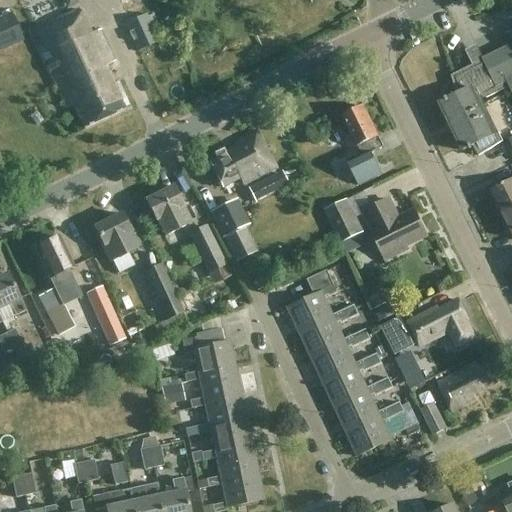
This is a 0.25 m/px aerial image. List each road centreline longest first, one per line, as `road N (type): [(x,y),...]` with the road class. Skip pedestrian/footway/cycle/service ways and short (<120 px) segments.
road 1 (unclassified): [(0,219),(365,38)]
road 2 (residential): [(511,342),(365,38)]
road 3 (residential): [(334,511),(511,428)]
